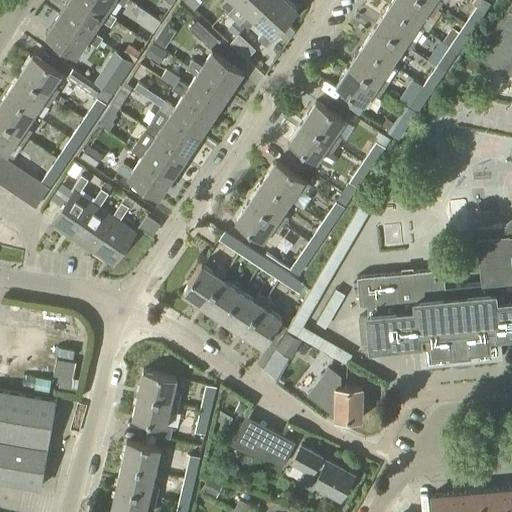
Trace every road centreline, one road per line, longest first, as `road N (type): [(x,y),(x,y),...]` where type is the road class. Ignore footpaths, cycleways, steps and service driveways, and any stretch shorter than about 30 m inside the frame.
road 1 (residential): [(123,307),(181,222),(199,214),(269,108),(270,91),(325,0)]
road 2 (residential): [(338,436),(123,307)]
road 3 (residential): [(70,511),(123,307)]
road 4 (residential): [(511,440),(494,416),(453,415),(435,426),(424,468)]
road 5 (residential): [(123,307),(0,278)]
